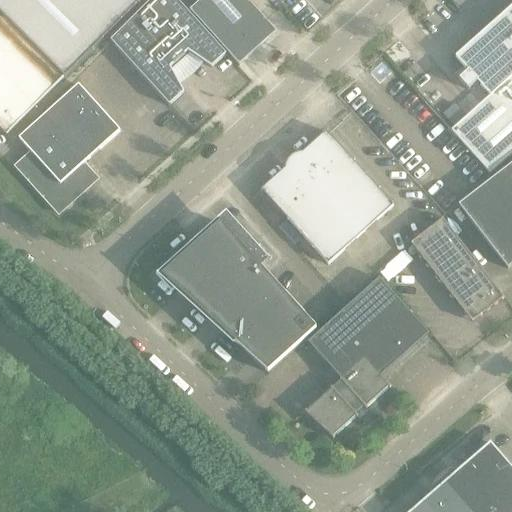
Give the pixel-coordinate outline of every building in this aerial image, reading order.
[(3,0),(76,72),(92,56),(147,0),(3,0)] [(227,56),(176,0),(153,0),(112,42),(170,107),(171,106),(185,94),(180,86),(171,69),(189,53),(205,64),(212,69),(226,57),(227,56)] [(240,67),(262,47),(277,33),(257,11),(246,0),(204,0),(191,12),(240,67)] [(491,174),(511,154),(511,7),(456,58),(469,73),(460,81),(469,91),(478,83),(490,97),(452,131),(491,174)] [(0,129),(7,137),(65,79),(0,13),(0,129)] [(20,140),(24,145),(32,154),(17,168),(59,215),(98,180),(84,165),(121,132),(79,86),(20,140)] [(286,166),(286,170),(262,192),(329,266),(394,207),(327,133),(304,154),(299,155),(295,156),(291,159),(288,162),(286,166)] [(511,165),(459,207),(508,270),(511,267),(511,165)] [(458,208),(451,213),(450,214),(465,233),(472,227),(458,208)] [(412,245),(467,316),(473,324),(505,300),(443,221),(412,245)] [(173,294),(177,290),(268,374),(317,330),(262,269),(270,262),(250,239),(244,244),(252,253),(250,256),(222,224),(205,239),(203,237),(158,277),(173,294)] [(308,344),(313,349),(341,381),(342,383),(334,390),(332,389),(331,390),(332,391),(308,413),(307,412),(305,413),(334,440),(335,438),(334,438),(356,418),(357,419),(359,418),(356,415),(364,408),(367,410),(368,409),(367,408),(389,388),(390,389),(391,388),(382,378),(430,335),(380,280),(354,303),(308,344)] [(443,475),(441,477),(470,511),(511,511),(511,467),(491,444),(461,470),(463,473),(458,478),(452,471),(446,474),(446,473),(443,475)] [(431,497),(430,497),(412,511),(470,511),(441,477),(438,480),(436,482),(436,483),(433,487),(439,494),(433,499),(431,497)]
